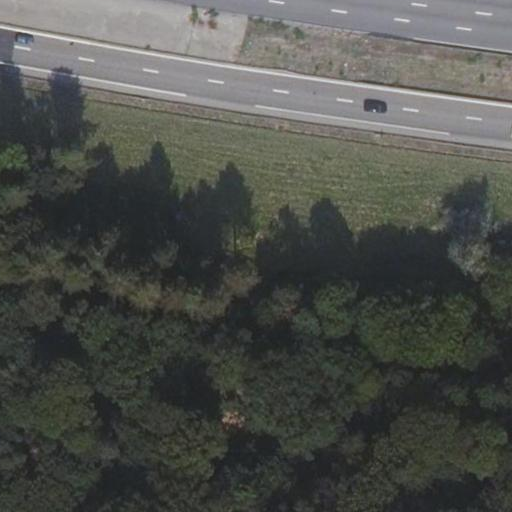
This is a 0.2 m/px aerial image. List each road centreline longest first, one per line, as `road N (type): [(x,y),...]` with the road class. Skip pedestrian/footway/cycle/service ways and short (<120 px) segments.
road 1 (trunk): [(0,46),(511,125)]
road 2 (trunk): [(511,24),(315,0)]
